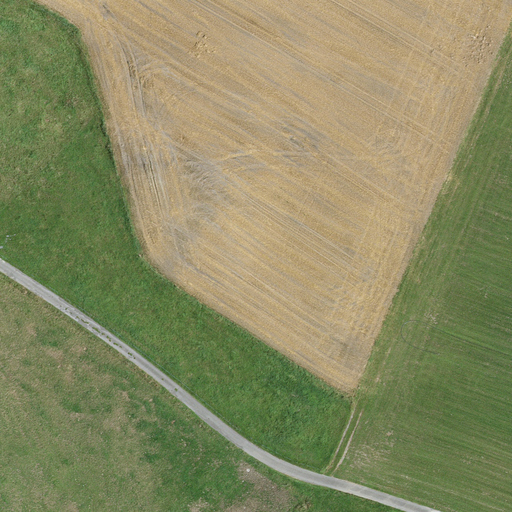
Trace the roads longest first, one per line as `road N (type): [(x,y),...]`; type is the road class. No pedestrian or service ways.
road 1 (track): [(420,511),(254,453),(0,266)]
road 2 (track): [(325,481),(511,63)]
